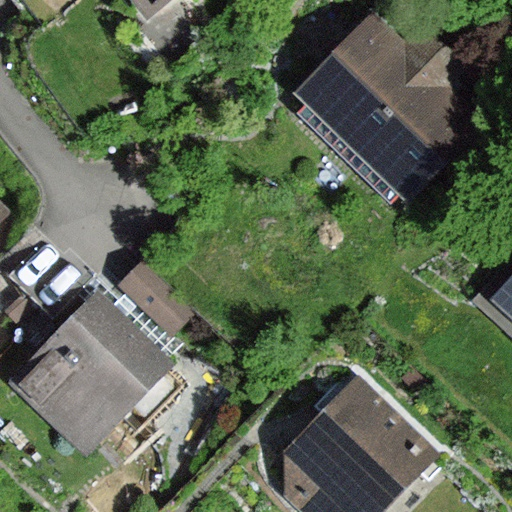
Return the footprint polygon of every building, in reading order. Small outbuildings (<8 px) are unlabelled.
[(129,0),(148,23),(177,0),(129,0)] [(397,35),(367,7),(289,88),(402,198),(477,121),(449,95),(472,71),(415,17),(397,35)] [(134,261),(110,285),(165,339),(189,315),(134,261)] [(511,264),(481,297),(511,325),(511,264)] [(168,355),(89,283),(0,381),(0,383),(78,454),(168,355)] [(145,426),(190,383),(171,364),(126,407),(145,426)] [(370,511),(427,446),(342,374),(253,477),(294,511),(370,511)]
